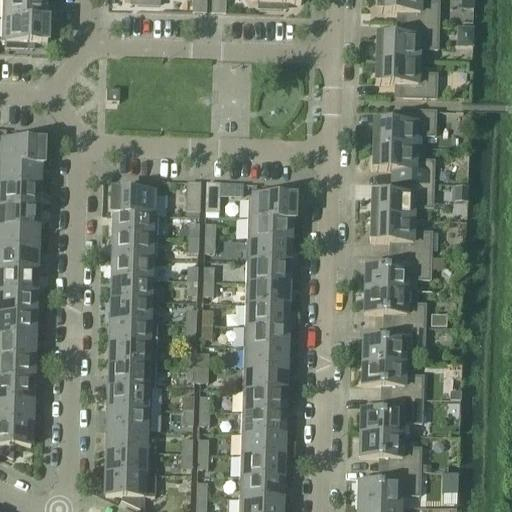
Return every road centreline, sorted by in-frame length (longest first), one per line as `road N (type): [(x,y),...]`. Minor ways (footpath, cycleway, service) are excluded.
road 1 (residential): [(63,511),(79,144)]
road 2 (residential): [(317,511),(332,156)]
road 3 (residential): [(79,144),(332,156)]
road 4 (residential): [(333,57),(82,49)]
